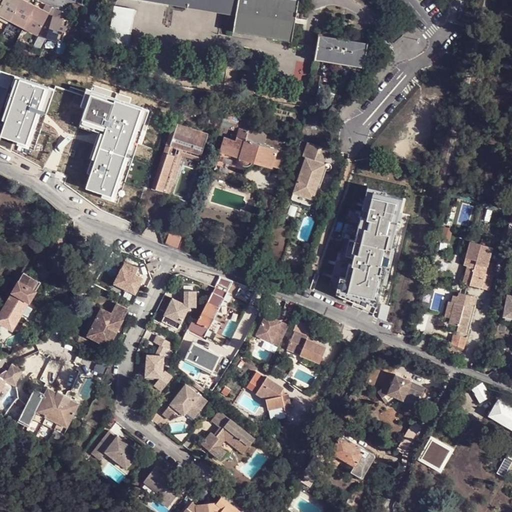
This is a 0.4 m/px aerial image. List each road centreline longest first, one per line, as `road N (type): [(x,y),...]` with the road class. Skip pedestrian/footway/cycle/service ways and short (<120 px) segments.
road 1 (residential): [(0,164),(88,220),(511,389)]
road 2 (residential): [(410,82),(361,143),(350,145),(340,126),(393,69)]
